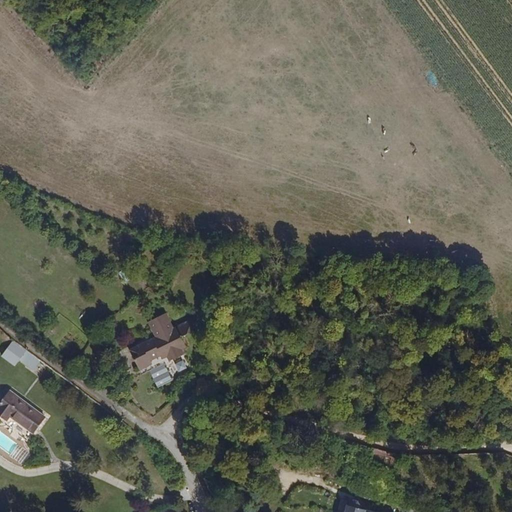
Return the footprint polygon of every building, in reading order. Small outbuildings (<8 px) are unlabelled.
[(170,358),(172,362),(185,355),(186,355),(185,352),(190,350),(186,340),(199,334),(191,318),(174,326),(168,312),(147,322),(154,336),(130,347),(142,374),(150,370),(155,368),(153,364),(166,359),(166,360),(170,358)] [(33,370),(41,360),(14,340),(2,356),(15,366),(20,360),(33,370)] [(166,369),(152,376),(157,385),(171,378),(166,369)] [(9,389),(0,401),(0,415),(5,419),(8,415),(33,434),(46,418),(9,389)] [(362,511),(356,510),(357,507),(356,503),(353,502),(350,505),(349,508),(348,508),(346,511),(362,511)]
